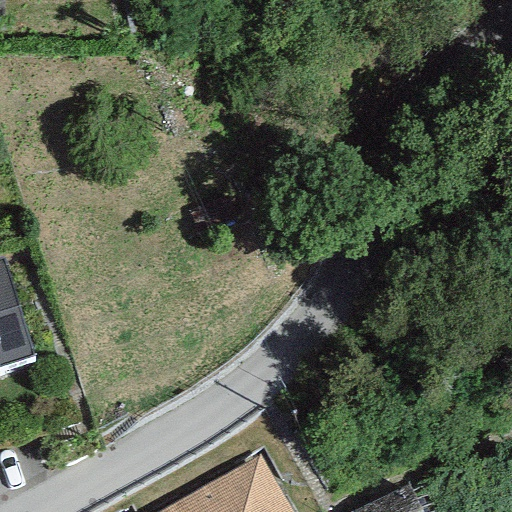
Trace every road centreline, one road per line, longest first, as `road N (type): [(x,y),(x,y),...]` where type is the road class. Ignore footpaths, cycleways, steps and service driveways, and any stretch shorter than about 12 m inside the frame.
road 1 (residential): [(511,23),(425,99),(349,269),(301,335),(220,408),(54,511)]
road 2 (trunk): [(511,89),(0,1)]
